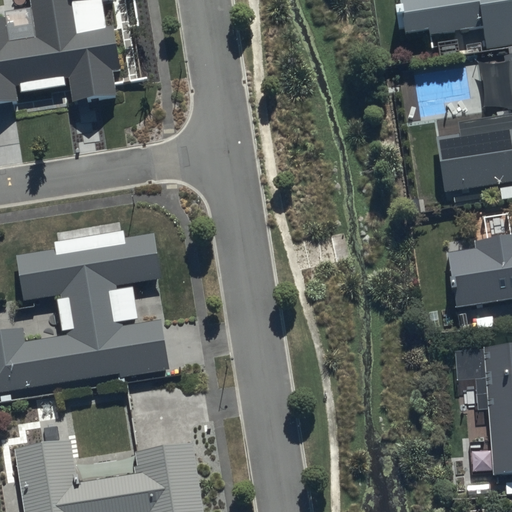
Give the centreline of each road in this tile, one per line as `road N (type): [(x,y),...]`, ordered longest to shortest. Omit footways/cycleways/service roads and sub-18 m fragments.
road 1 (residential): [(227,152),(283,511)]
road 2 (residential): [(0,185),(227,152)]
road 3 (residential): [(203,0),(227,152)]
